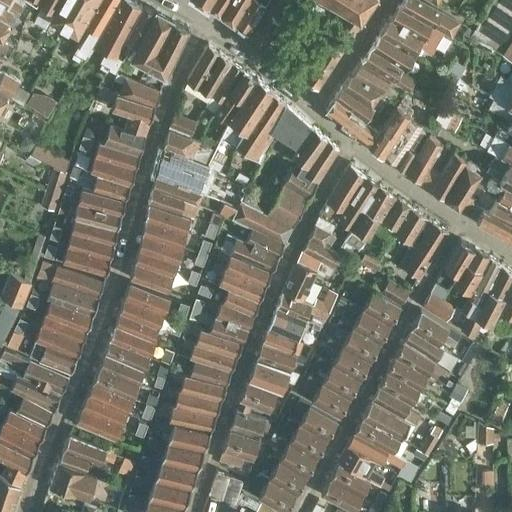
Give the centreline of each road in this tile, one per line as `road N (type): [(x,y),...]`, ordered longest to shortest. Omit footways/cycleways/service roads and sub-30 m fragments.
road 1 (residential): [(200,23),(150,146),(120,271),(32,511)]
road 2 (residential): [(351,140),(257,326),(194,511)]
road 3 (residential): [(456,224),(301,511)]
road 4 (residential): [(200,23),(313,106)]
road 5 (residential): [(351,140),(456,224)]
road 6 (residential): [(313,106),(383,0)]
